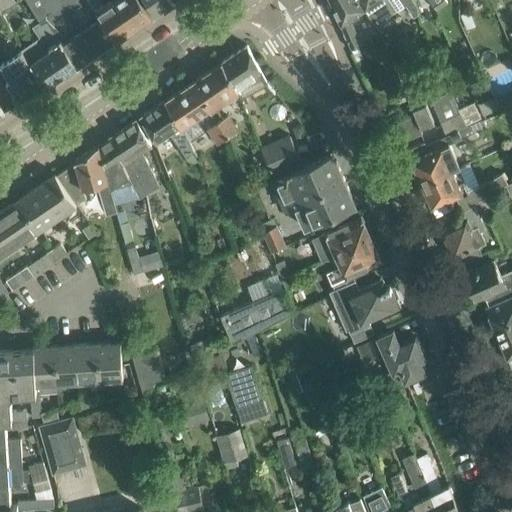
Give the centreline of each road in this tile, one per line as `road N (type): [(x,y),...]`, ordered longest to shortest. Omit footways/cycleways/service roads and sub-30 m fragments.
road 1 (residential): [(511,482),(338,97)]
road 2 (secondary): [(0,164),(241,0)]
road 3 (residential): [(257,0),(338,97)]
